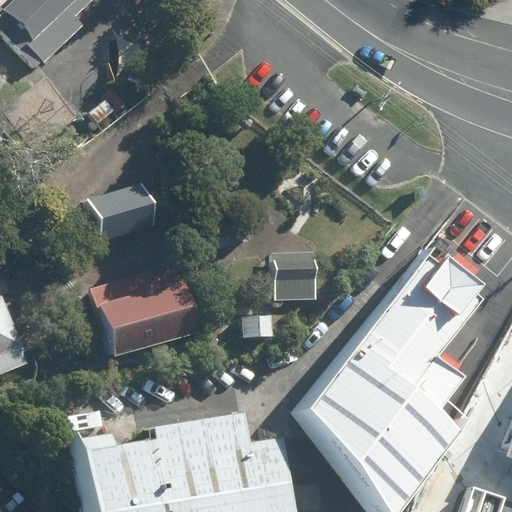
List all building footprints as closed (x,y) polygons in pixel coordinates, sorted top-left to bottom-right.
[(0,8),(0,32),(34,68),(41,62),(44,65),(81,28),(73,20),(93,0),(16,0),(4,12),(0,8)] [(105,102),(89,116),(99,128),(114,114),(105,102)] [(241,116),(236,122),(248,131),(253,124),(241,116)] [(87,202),(90,213),(79,216),(84,235),(96,232),(100,244),(153,228),(141,187),(87,202)] [(242,224),(195,237),(200,257),(248,244),(242,224)] [(273,301),(315,301),(315,255),(274,255),(273,301)] [(422,361),(467,302),(461,297),(467,289),(432,262),(426,270),(412,259),(291,415),(367,511),(386,511),(446,436),(422,416),(449,382),(422,361)] [(177,267),(93,292),(113,360),(197,335),(177,267)] [(0,299),(0,295),(9,291),(5,279),(0,281),(0,377),(27,367),(21,355),(29,352),(24,340),(17,343),(0,299)] [(216,302),(215,320),(225,321),(226,303),(216,302)] [(271,318),(241,320),(243,341),(272,340),(271,318)] [(126,412),(87,419),(90,436),(129,428),(126,412)] [(91,438),(67,443),(78,511),(273,511),(262,442),(228,448),(222,416),(135,431),(137,445),(94,451),(91,438)] [(511,511),(511,496),(474,483),(463,511),(511,511)]
